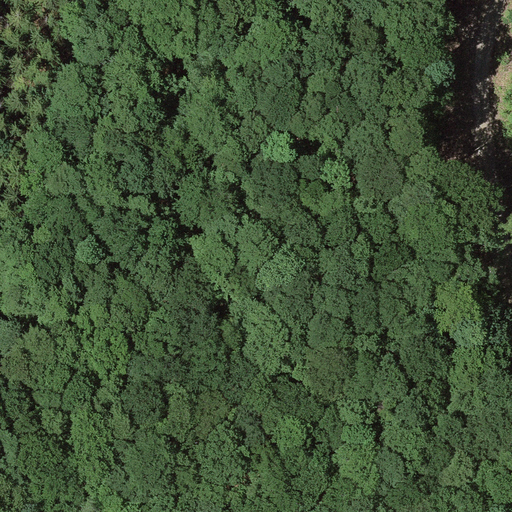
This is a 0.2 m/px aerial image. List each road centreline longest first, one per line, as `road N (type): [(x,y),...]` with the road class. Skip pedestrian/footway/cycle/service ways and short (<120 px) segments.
road 1 (track): [(7,327),(80,0)]
road 2 (track): [(511,289),(479,118),(477,77),(494,0)]
